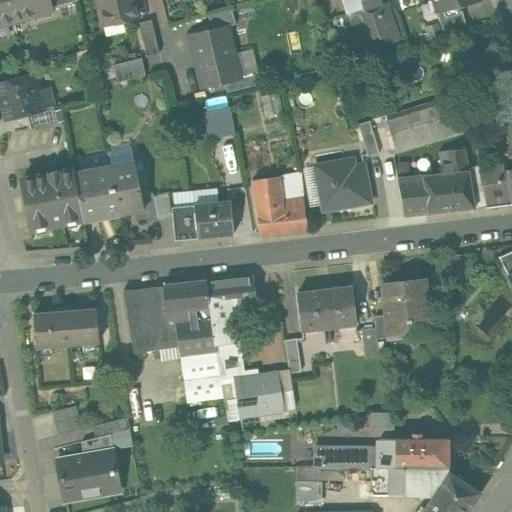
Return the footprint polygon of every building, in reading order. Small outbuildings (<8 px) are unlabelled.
[(7,0),(0,0),(0,23),(14,20),(7,0)] [(49,0),(7,0),(14,20),(53,10),(49,0)] [(135,0),(98,0),(104,25),(139,17),(135,0)] [(341,0),(346,14),(361,10),(363,10),(360,0),(341,0)] [(388,2),(383,3),(381,0),(360,0),(363,10),(361,10),(374,47),(401,39),(388,2)] [(434,0),(437,12),(479,0),(434,0)] [(461,5),(437,12),(444,34),(467,28),(461,5)] [(232,8),(208,14),(212,29),(228,26),(236,24),(232,8)] [(152,19),(140,22),(148,55),(160,53),(152,19)] [(212,29),(190,35),(203,87),(225,81),(238,78),(232,53),(234,52),(228,26),(212,29)] [(142,57),(114,64),(118,82),(146,75),(142,57)] [(260,73),(225,81),(228,92),(262,83),(260,73)] [(33,74),(0,83),(0,88),(8,118),(27,113),(43,109),(42,108),(33,74)] [(466,91),(386,116),(397,153),(473,129),(466,91)] [(205,106),(226,105),(226,96),(204,96),(205,106)] [(54,105),(42,108),(43,109),(27,113),(31,128),(59,122),(54,105)] [(236,132),(231,107),(206,112),(211,137),(236,132)] [(379,152),(370,121),(359,124),(368,156),(379,152)] [(464,148),(444,151),(446,164),(441,165),(443,173),(425,175),(430,213),(475,208),(464,148)] [(344,159),(315,165),(323,210),(370,202),(363,164),(346,167),(344,159)] [(136,162),(112,167),(121,214),(144,209),(145,209),(143,198),(136,162)] [(502,163),(480,167),(487,208),(511,204),(511,192),(509,170),(503,170),(502,163)] [(112,167),(75,173),(84,218),(85,220),(121,214),(112,167)] [(60,170),(48,172),(48,174),(22,179),(32,228),(84,218),(75,173),(74,169),(60,171),(60,170)] [(425,175),(399,178),(405,216),(430,213),(425,175)] [(279,177),(252,180),(256,208),(284,206),(279,177)] [(159,219),(154,196),(143,198),(145,209),(144,209),(146,222),(159,219)] [(230,201),(195,205),(198,237),(233,234),(230,201)] [(284,206),(256,208),(261,236),(309,232),(308,226),(305,204),(284,206)] [(511,250),(499,256),(511,284),(511,250)] [(253,275),(205,281),(209,307),(211,319),(215,344),(234,342),(230,307),(256,304),(253,275)] [(424,279),(383,284),(387,314),(389,338),(431,332),(424,279)] [(205,281),(163,285),(164,287),(166,312),(186,310),(209,307),(205,281)] [(164,287),(125,291),(125,290),(123,290),(134,353),(179,347),(177,327),(167,328),(166,312),(164,287)] [(351,288),(335,289),(334,290),(325,291),(330,327),(355,324),(356,324),(357,324),(352,287),(351,287),(351,288)] [(325,291),(316,292),(299,294),(299,293),(298,293),(302,331),(304,331),(304,330),(330,327),(325,291)] [(96,309),(34,314),(37,347),(99,342),(96,309)] [(180,356),(188,355),(216,352),(215,344),(211,319),(188,322),(186,310),(166,312),(167,328),(177,327),(179,347),(180,356)] [(387,314),(375,316),(376,328),(377,339),(389,338),(387,314)] [(376,328),(362,330),(363,344),(365,358),(379,357),(377,339),(376,328)] [(362,330),(356,330),(356,331),(352,332),(354,345),(363,344),(362,330)] [(302,371),(297,338),(285,340),(290,373),(302,371)] [(234,342),(215,344),(216,352),(219,369),(222,381),(234,379),(234,378),(238,378),(234,342)] [(223,386),(222,381),(219,369),(216,352),(188,355),(188,373),(190,389),(223,386)] [(238,378),(234,378),(234,379),(239,418),(284,411),(278,372),(238,378)] [(224,400),(223,386),(190,389),(182,390),(183,404),(224,400)] [(76,406),(53,412),(59,435),(82,429),(76,406)] [(227,416),(209,419),(212,432),(229,429),(227,416)] [(128,417),(93,426),(96,438),(111,434),(130,428),(128,417)] [(96,438),(82,441),(84,456),(109,451),(109,453),(114,452),(111,434),(96,438)] [(396,439),(388,439),(388,449),(388,453),(396,453),(396,439)] [(449,439),(396,439),(396,453),(396,467),(405,467),(449,467),(449,439)] [(388,449),(314,449),(314,468),(396,467),(396,453),(388,453),(388,449)] [(84,456),(57,460),(64,500),(121,490),(121,489),(116,490),(113,473),(115,473),(114,469),(112,469),(109,453),(109,451),(84,456)] [(467,511),(480,493),(450,473),(449,467),(405,467),(404,494),(435,496),(434,497),(457,511),(467,511)] [(320,482),(298,481),(298,504),(320,504),(320,482)] [(457,511),(434,497),(426,509),(422,506),(418,511),(457,511)]
